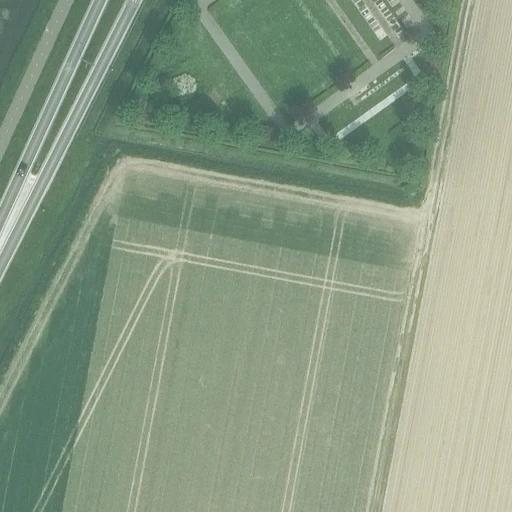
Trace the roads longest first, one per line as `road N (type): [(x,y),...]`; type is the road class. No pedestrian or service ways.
road 1 (track): [(374,511),(471,0)]
road 2 (secondary): [(0,268),(135,0)]
road 3 (secondary): [(100,0),(0,222)]
